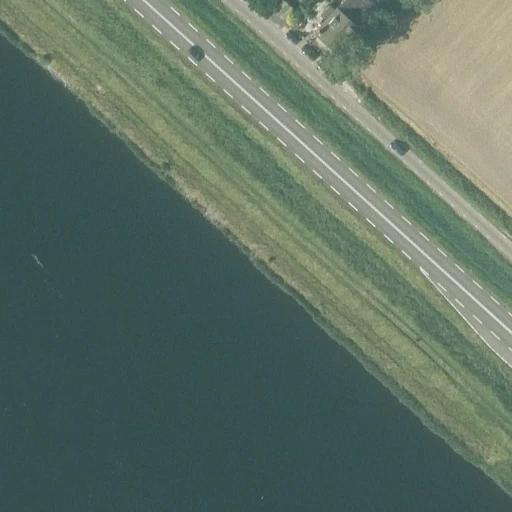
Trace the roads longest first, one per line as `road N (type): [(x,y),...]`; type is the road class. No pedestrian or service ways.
road 1 (track): [(37,0),(511,437)]
road 2 (primary): [(511,334),(142,0)]
road 3 (unclassified): [(511,253),(232,0)]
